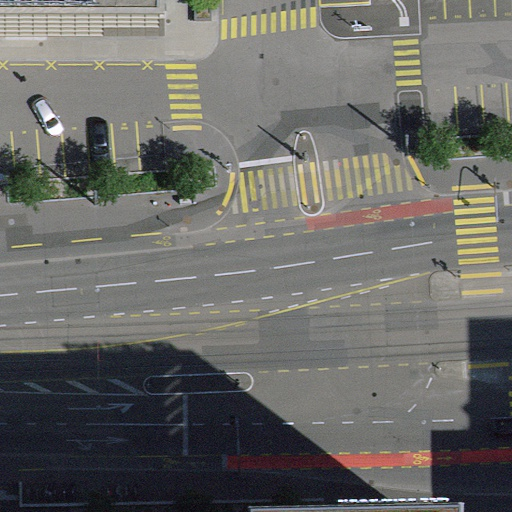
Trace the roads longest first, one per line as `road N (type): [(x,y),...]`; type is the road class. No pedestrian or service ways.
road 1 (secondary): [(511,234),(318,264),(0,296)]
road 2 (secondary): [(0,423),(511,426)]
